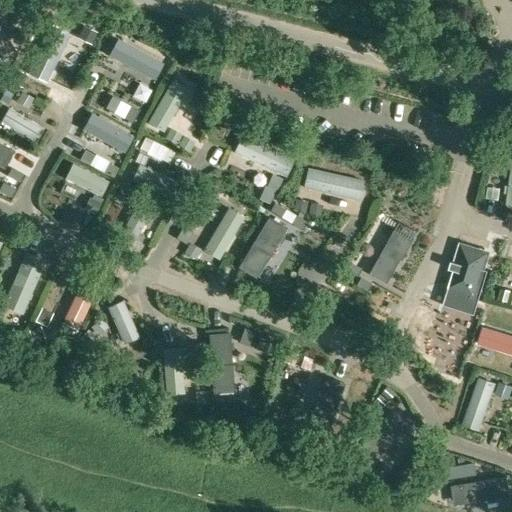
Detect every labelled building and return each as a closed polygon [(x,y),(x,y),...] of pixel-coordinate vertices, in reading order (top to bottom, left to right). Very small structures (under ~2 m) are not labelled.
[(0,57),(13,50),(0,27),(0,57)] [(59,38),(45,31),(23,72),(37,80),(59,38)] [(195,90),(180,78),(155,109),(170,122),(195,90)] [(295,157),(241,133),(232,153),(286,177),(295,157)] [(174,181),(137,163),(129,178),(167,196),(174,181)] [(363,179),(305,166),(301,186),(359,199),(363,179)] [(101,188),(59,167),(53,180),(60,184),(54,195),(84,210),(90,198),(95,201),(101,188)] [(244,217),(227,206),(201,249),(217,259),(244,217)] [(459,243),(445,288),(448,289),(443,305),(473,314),(478,299),(481,299),(490,270),(484,268),(488,252),(459,243)] [(396,265),(358,245),(350,261),(388,281),(396,265)] [(31,246),(7,300),(29,309),(52,255),(31,246)] [(288,288),(245,262),(238,274),(281,300),(288,288)] [(87,325),(105,278),(86,271),(68,318),(87,325)] [(273,310),(228,288),(219,305),(264,328),(273,310)] [(376,320),(332,293),(323,308),(367,335),(376,320)] [(127,337),(144,330),(129,295),(111,302),(127,337)] [(495,383),(476,377),(461,424),(479,430),(495,383)]
